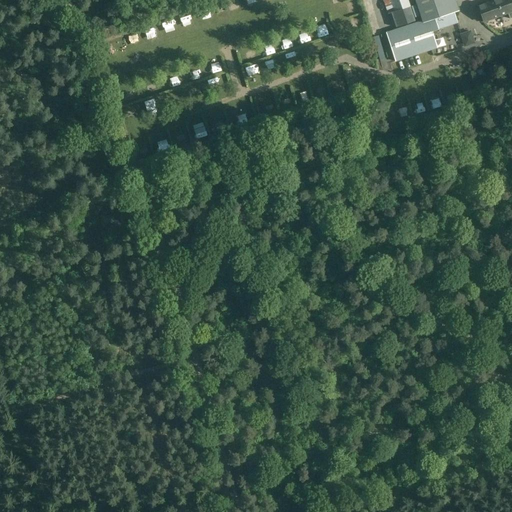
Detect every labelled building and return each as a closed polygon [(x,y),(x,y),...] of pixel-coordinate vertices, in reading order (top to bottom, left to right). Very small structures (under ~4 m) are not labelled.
[(457,23),(449,0),(415,0),(423,21),(415,23),(397,29),(382,34),(383,39),(386,38),(392,56),(389,57),(391,62),(432,49),(427,32),(457,23)] [(407,0),(382,0),(387,15),(391,14),(395,29),(396,28),(397,29),(415,23),(410,7),(407,0)] [(483,22),(511,11),(511,2),(511,0),(495,0),(477,7),(483,22)] [(356,1),(346,4),(348,13),(359,11),(356,1)] [(459,35),(462,43),(467,46),(474,44),(469,31),(459,35)] [(335,39),(326,41),(328,49),(337,47),(335,39)] [(283,50),(293,45),(291,41),(281,46),(283,50)] [(263,56),(274,53),(272,44),(261,47),(263,56)] [(294,51),(286,55),(292,64),(299,59),(294,51)] [(212,74),(222,71),(219,61),(209,64),(212,74)] [(249,74),(259,72),(257,64),(248,67),(249,74)] [(169,88),(180,84),(177,76),(166,79),(169,88)] [(182,88),(185,97),(197,94),(195,84),(182,88)] [(165,95),(167,102),(175,99),(172,92),(165,95)] [(280,100),(282,109),(293,107),(291,97),(280,100)] [(258,106),(261,115),(275,111),(272,102),(258,106)] [(424,102),(415,103),(416,113),(426,111),(424,102)] [(245,113),(235,114),(236,123),(246,122),(245,113)]
